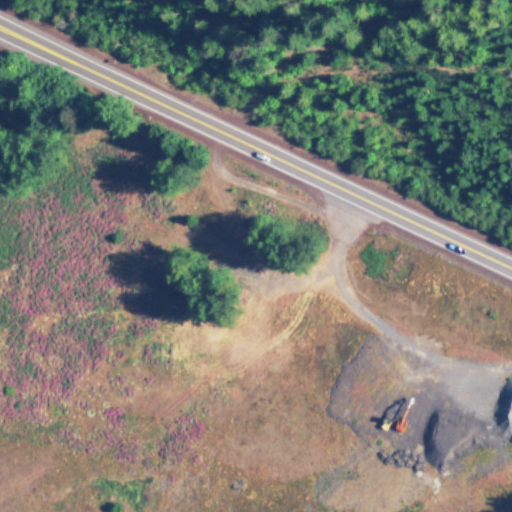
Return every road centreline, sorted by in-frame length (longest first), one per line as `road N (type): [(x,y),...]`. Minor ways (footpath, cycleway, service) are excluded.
road 1 (trunk): [(0,33),(511,275)]
road 2 (track): [(360,203),(316,276),(137,436),(45,469),(0,499)]
road 3 (track): [(316,276),(430,357),(511,368)]
